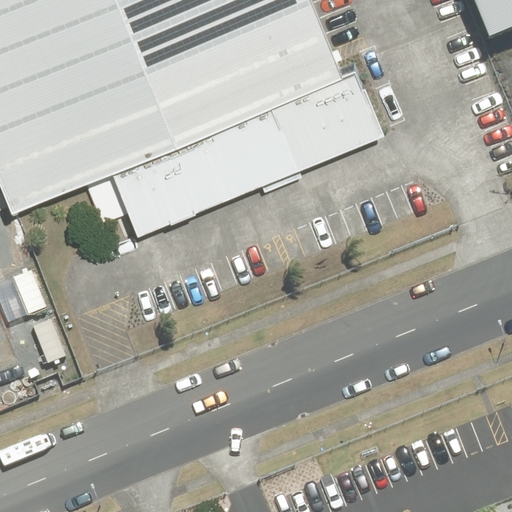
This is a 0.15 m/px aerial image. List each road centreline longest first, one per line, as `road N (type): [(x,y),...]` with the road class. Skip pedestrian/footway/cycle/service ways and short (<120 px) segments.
road 1 (unclassified): [(0,494),(511,288)]
road 2 (unknown): [(436,137),(383,0)]
